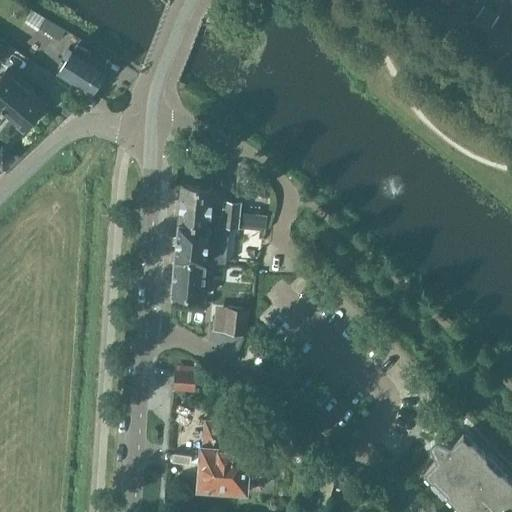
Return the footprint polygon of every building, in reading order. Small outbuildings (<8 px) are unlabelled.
[(245,0),(249,6),(250,13),(252,11),(260,3),(262,0),(245,0)] [(428,0),(445,11),(452,0),(428,0)] [(459,0),(452,0),(445,11),(461,21),(470,7),(459,0)] [(485,36),(492,26),(478,16),(471,26),(485,36)] [(60,40),(66,31),(46,19),(40,28),(60,40)] [(511,39),(492,27),(486,37),(504,49),(511,39)] [(67,59),(58,73),(91,94),(93,90),(97,90),(100,85),(99,81),(107,69),(87,56),(89,53),(78,46),(75,50),(70,47),(64,57),(67,59)] [(8,69),(0,78),(0,107),(1,108),(0,110),(3,112),(3,111),(23,128),(30,120),(34,119),(37,115),(38,111),(44,103),(30,91),(23,85),(25,83),(8,69)] [(0,162),(3,165),(12,156),(3,148),(0,150),(0,162)] [(182,185),(178,222),(210,225),(210,226),(239,228),(242,202),(223,200),(222,216),(211,215),(214,188),(182,185)] [(176,241),(174,258),(206,262),(210,226),(210,225),(178,222),(177,237),(180,238),(180,242),(176,241)] [(226,249),(226,261),(255,261),(256,250),(226,249)] [(171,289),(171,296),(202,299),(206,262),(174,258),(173,274),(176,274),(176,278),(172,278),(171,289)] [(246,310),(228,308),(226,330),(244,332),(246,310)] [(175,390),(194,391),(195,366),(177,365),(175,390)] [(263,487),(265,458),(266,452),(263,449),(250,448),(250,447),(236,446),(236,440),(234,440),(235,421),(205,419),(203,443),(201,443),(198,487),(247,490),(247,488),(261,489),(263,487)] [(511,511),(511,482),(502,472),(499,472),(486,460),(486,456),(472,442),(468,442),(462,436),(464,434),(463,433),(450,446),(435,439),(429,445),(436,461),(425,472),(425,475),(431,481),(434,481),(447,494),(447,497),(461,511),(465,511),(511,511)]
